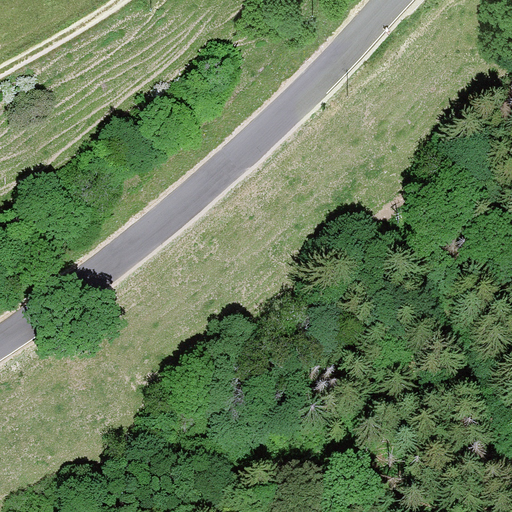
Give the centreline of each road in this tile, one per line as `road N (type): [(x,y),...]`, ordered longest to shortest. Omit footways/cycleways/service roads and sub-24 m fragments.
road 1 (tertiary): [(390,0),(319,79),(168,219),(0,341)]
road 2 (track): [(0,73),(126,0)]
